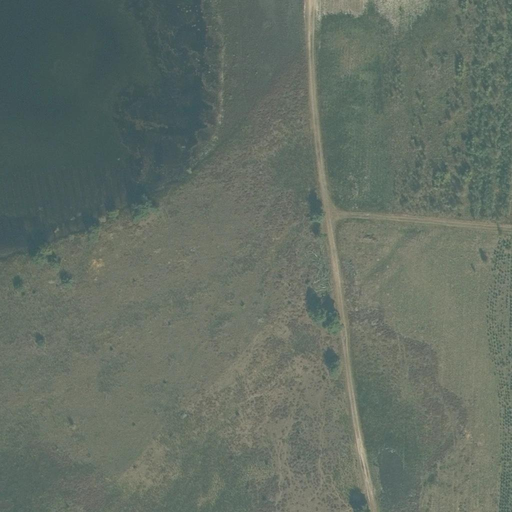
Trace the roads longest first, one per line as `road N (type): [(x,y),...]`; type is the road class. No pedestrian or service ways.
road 1 (track): [(371,511),(323,216)]
road 2 (track): [(323,216),(308,0)]
road 3 (track): [(323,216),(511,230)]
